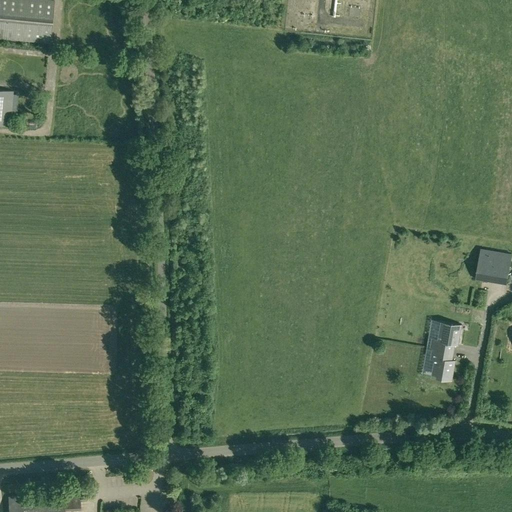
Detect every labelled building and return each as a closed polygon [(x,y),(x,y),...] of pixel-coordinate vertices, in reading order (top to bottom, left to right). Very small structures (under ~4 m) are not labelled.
[(0,0),(0,37),(50,42),(54,0),(0,0)] [(107,22),(119,22),(120,3),(107,2),(107,22)] [(0,124),(10,126),(13,90),(0,88),(0,124)] [(114,122),(113,132),(126,133),(127,122),(114,122)] [(486,262),(483,279),(507,284),(511,254),(511,253),(481,248),(479,261),(486,262)] [(432,347),(454,351),(455,344),(458,345),(461,327),(440,324),(437,340),(434,340),(432,347)] [(452,359),(454,351),(432,347),(431,356),(434,357),(431,373),(453,377),(456,360),(452,359)] [(8,496),(8,511),(63,511),(64,510),(80,509),(80,493),(8,496)]
